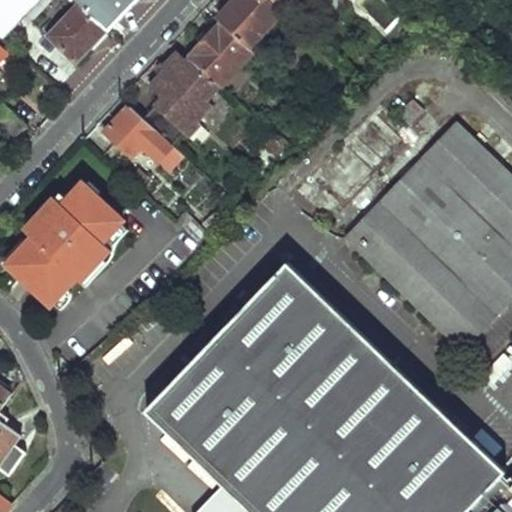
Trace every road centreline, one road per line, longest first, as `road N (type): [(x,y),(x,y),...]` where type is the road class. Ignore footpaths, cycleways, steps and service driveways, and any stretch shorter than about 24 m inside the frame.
road 1 (residential): [(0,196),(181,0)]
road 2 (residential): [(34,356),(159,226)]
road 3 (residential): [(27,511),(58,477),(69,444),(34,356)]
